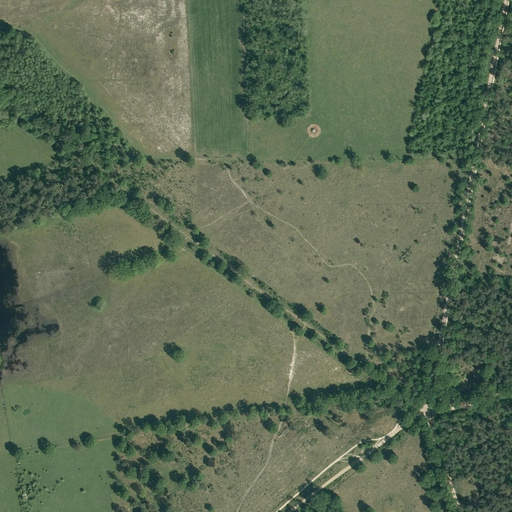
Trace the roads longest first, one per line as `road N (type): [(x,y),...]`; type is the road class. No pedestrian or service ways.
road 1 (track): [(427,411),(505,0)]
road 2 (track): [(427,411),(292,511)]
